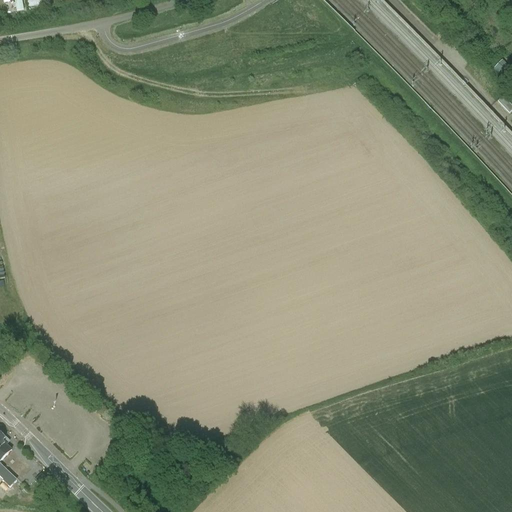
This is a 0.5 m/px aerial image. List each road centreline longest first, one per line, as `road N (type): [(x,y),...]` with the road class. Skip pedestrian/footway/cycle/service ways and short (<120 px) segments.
road 1 (track): [(83,26),(106,64),(170,88),(223,94),(330,85),(339,92)]
road 2 (primary): [(102,511),(0,409)]
